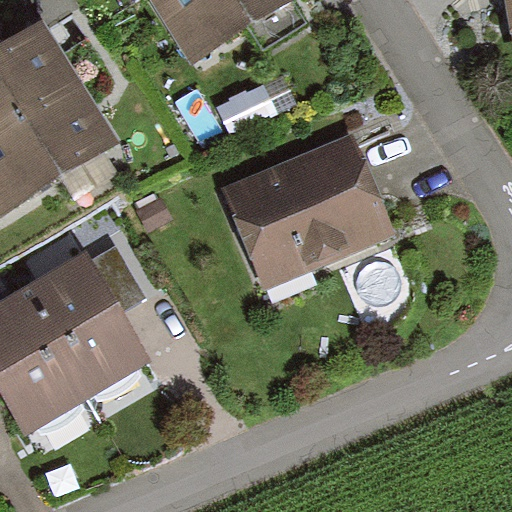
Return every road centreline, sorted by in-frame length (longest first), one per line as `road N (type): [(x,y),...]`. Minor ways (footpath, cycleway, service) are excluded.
road 1 (residential): [(511,349),(129,511)]
road 2 (residential): [(378,0),(511,231)]
